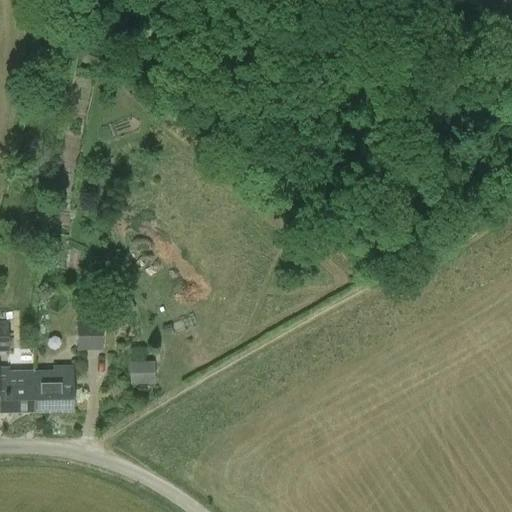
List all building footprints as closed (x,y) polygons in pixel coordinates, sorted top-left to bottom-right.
[(0,352),(9,352),(8,334),(13,334),(13,321),(0,321),(0,352)] [(102,351),(102,321),(76,321),(76,352),(102,351)] [(127,360),(126,384),(152,385),(153,361),(127,360)] [(50,373),(30,373),(31,412),(69,411),(69,368),(50,369),(50,373)] [(6,370),(0,370),(0,412),(31,412),(30,373),(6,373),(6,370)]
